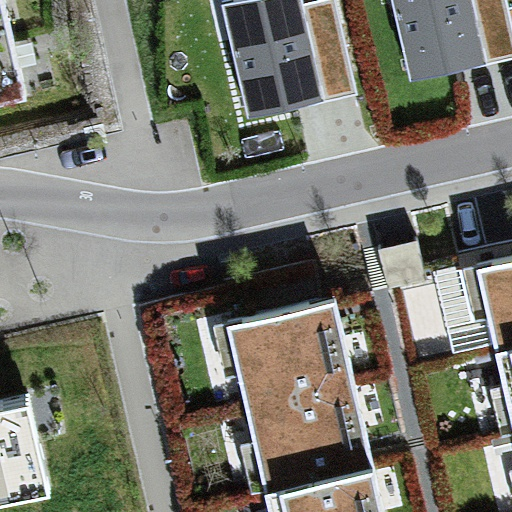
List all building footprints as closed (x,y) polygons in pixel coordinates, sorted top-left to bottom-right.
[(0,0),(0,97),(25,92),(17,53),(4,0),(0,0)] [(222,0),(247,111),(324,93),(302,0),(222,0)] [(392,0),(410,74),(486,56),(473,0),(392,0)] [(511,256),(477,264),(495,347),(511,419),(511,256)] [(369,448),(353,379),(334,297),(302,304),(227,321),(246,404),(265,487),(270,511),(383,511),(372,462),(369,448)] [(0,496),(49,486),(37,434),(11,440),(2,399),(0,399),(0,496)]
